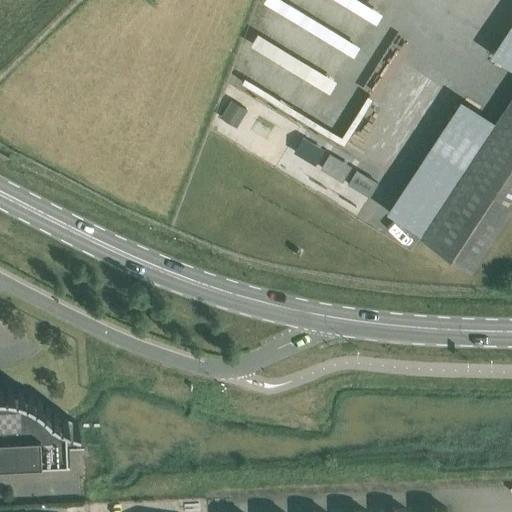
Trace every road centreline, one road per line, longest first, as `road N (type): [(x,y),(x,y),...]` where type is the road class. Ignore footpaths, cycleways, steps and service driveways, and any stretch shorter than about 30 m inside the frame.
road 1 (unclassified): [(0,281),(106,334),(221,368),(339,321)]
road 2 (secondary): [(0,192),(168,273),(339,321)]
road 3 (secondary): [(339,321),(511,333)]
